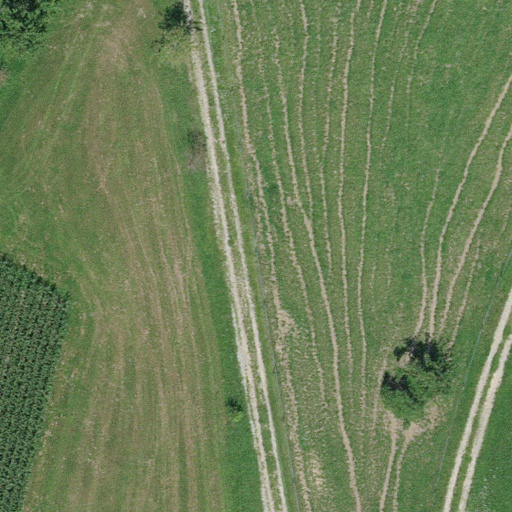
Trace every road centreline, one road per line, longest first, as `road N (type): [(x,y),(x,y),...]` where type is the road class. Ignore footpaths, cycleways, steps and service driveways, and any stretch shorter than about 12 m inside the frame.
road 1 (track): [(203,0),(287,511)]
road 2 (track): [(465,511),(511,341)]
